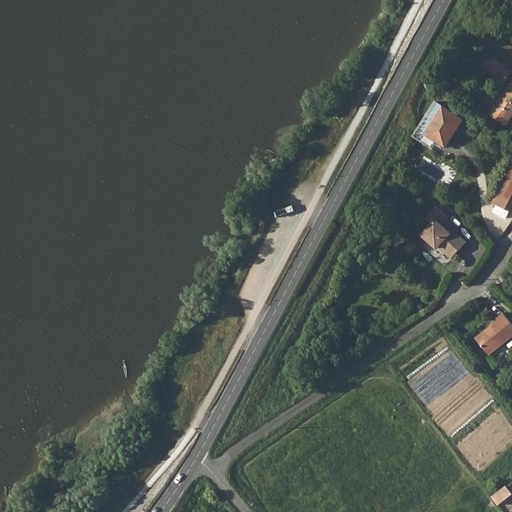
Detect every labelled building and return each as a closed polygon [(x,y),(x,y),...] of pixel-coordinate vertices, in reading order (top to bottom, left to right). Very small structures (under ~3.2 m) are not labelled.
[(504,83),(511,72),(492,58),(484,69),(504,83)] [(511,84),(495,107),(490,114),(511,130),(511,84)] [(483,110),(490,114),(495,107),(489,103),(483,110)] [(440,104),(439,105),(423,131),(442,144),(460,117),(440,104)] [(511,163),(492,203),(511,213),(511,163)] [(437,208),(425,221),(431,226),(421,236),(435,250),(437,248),(449,260),(462,248),(449,236),(440,227),(448,219),(437,208)] [(452,233),(449,236),(462,248),(464,245),(452,233)] [(492,332),(479,341),(491,357),(511,339),(511,323),(504,313),(498,319),(500,321),(490,329),(492,332)] [(492,332),(490,329),(477,339),(479,341),(492,332)] [(224,503),(207,483),(204,489),(219,507),(224,503)] [(511,489),(508,485),(494,496),(501,505),(511,496),(511,489)]
